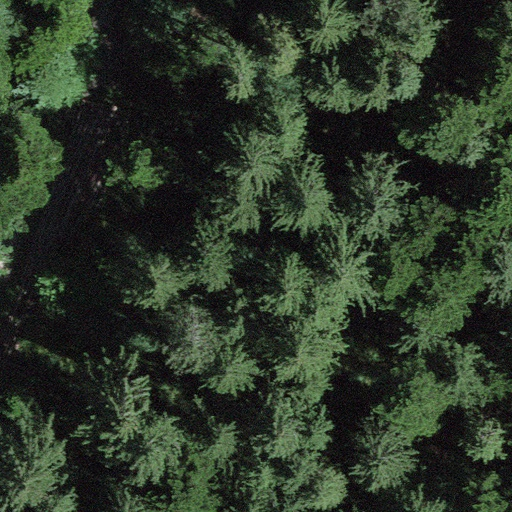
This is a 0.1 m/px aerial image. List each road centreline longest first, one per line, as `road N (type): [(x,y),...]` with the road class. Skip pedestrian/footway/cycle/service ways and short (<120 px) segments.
road 1 (track): [(0,245),(90,0)]
road 2 (track): [(252,0),(65,62)]
